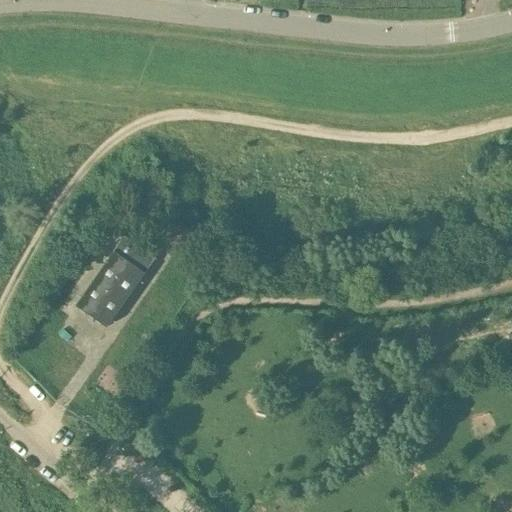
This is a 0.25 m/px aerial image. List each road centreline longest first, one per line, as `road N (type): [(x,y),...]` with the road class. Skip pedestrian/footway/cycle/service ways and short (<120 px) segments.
road 1 (track): [(0,318),(72,184),(141,125),(207,115),(341,136),(422,138),(511,120)]
road 2 (unclassified): [(0,5),(63,2),(401,36),(511,22)]
road 3 (unclassified): [(0,417),(107,511)]
